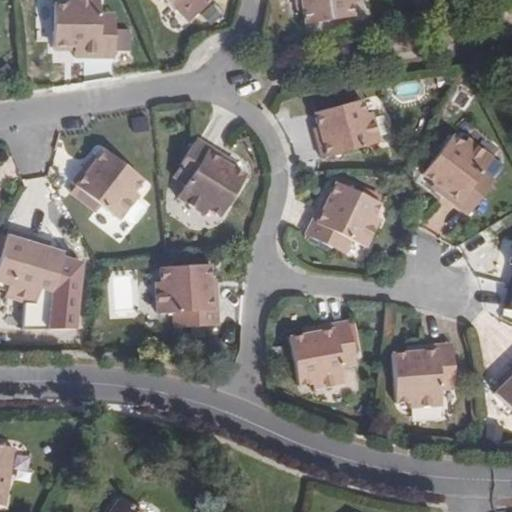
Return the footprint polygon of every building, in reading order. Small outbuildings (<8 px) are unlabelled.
[(158,0),(161,2),(162,0),(164,0),(190,24),(212,0),(158,0)] [(294,0),(295,4),(302,3),(303,11),(305,24),(354,16),(351,1),(356,0),(294,0)] [(99,24),(99,15),(99,1),(66,1),(66,6),(53,6),(52,47),(74,47),(74,59),(115,58),(115,24),(99,24)] [(115,15),(99,15),(99,24),(115,24),(115,15)] [(311,115),(315,128),(317,134),(312,135),(319,159),(378,144),(369,110),(362,111),(359,101),(331,109),(311,115)] [(309,107),(311,115),(331,109),(329,102),(309,107)] [(420,174),(430,182),(438,188),(435,193),(465,216),(493,180),(479,170),(488,156),(464,138),(460,142),(450,135),(420,174)] [(193,139),(177,165),(191,174),(183,185),(175,198),(202,215),(207,208),(218,216),(242,176),(223,164),(226,159),(193,139)] [(69,183),(117,221),(137,195),(132,191),(139,181),(100,150),(87,167),(84,164),(69,183)] [(191,174),(177,165),(170,176),(183,185),(191,174)] [(303,233),(330,247),(336,234),(348,240),(363,248),(378,219),(372,216),(379,204),(377,203),(362,195),(335,181),(328,195),(328,196),(331,198),(329,202),(321,198),(303,233)] [(438,188),(430,182),(427,187),(435,193),(438,188)] [(365,189),(362,195),(377,203),(380,197),(365,189)] [(324,192),(321,198),(329,202),(331,198),(328,196),(328,195),(324,192)] [(42,249),(44,242),(9,232),(0,260),(0,286),(8,289),(5,298),(36,309),(41,292),(51,295),(63,255),(49,250),(42,249)] [(336,234),(330,247),(342,253),(348,240),(336,234)] [(156,312),(172,311),(187,311),(188,327),(218,325),(215,285),(210,285),(208,266),(160,268),(161,283),(155,282),(156,312)] [(511,285),(508,285),(502,308),(511,311),(511,285)] [(187,311),(172,311),(173,328),(188,327),(187,311)] [(345,385),(343,371),(340,355),(353,353),(348,324),(308,331),(309,338),(303,339),(290,342),(299,388),(313,385),(314,391),(345,385)] [(444,405),(441,389),(438,370),(452,368),(449,343),(410,348),(411,354),(404,355),(387,357),(395,407),(410,405),(411,410),(444,405)] [(340,355),(343,371),(356,368),(353,353),(340,355)] [(511,353),(495,369),(500,374),(494,379),(483,389),(511,419),(511,353)] [(438,370),(441,389),(455,387),(452,368),(438,370)] [(500,374),(495,369),(489,374),(494,379),(500,374)] [(0,507),(3,508),(13,451),(0,448),(0,507)] [(130,511),(118,502),(110,511),(130,511)]
